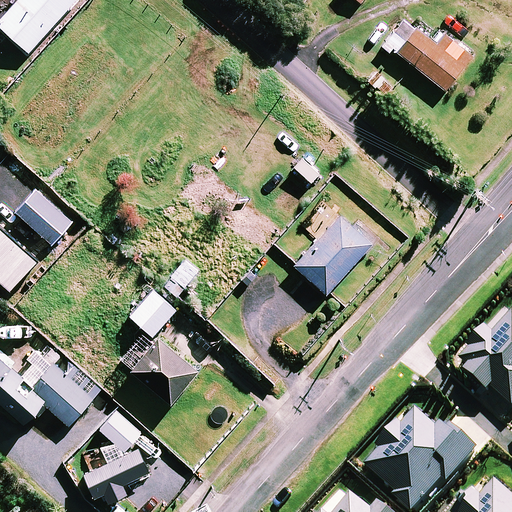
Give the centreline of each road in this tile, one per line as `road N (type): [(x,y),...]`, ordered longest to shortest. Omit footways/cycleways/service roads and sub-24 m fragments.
road 1 (residential): [(481,240),(213,0)]
road 2 (residential): [(235,511),(395,335)]
road 3 (residential): [(395,335),(511,453)]
road 4 (residential): [(395,335),(481,240)]
